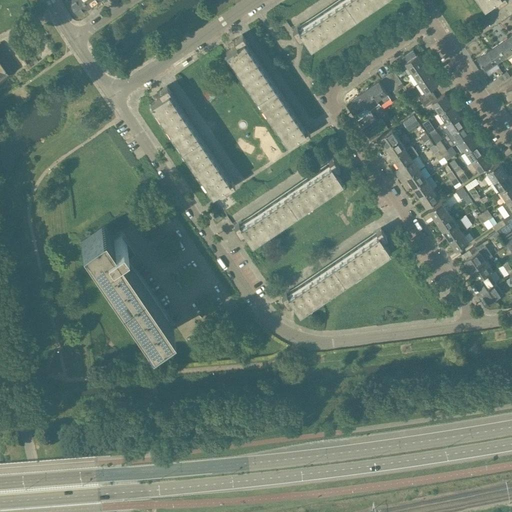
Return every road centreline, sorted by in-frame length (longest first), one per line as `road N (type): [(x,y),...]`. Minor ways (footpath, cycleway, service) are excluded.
road 1 (residential): [(511,138),(433,27),(419,28),(325,95),(467,303),(473,325)]
road 2 (primary): [(0,503),(322,472),(511,444)]
road 3 (primary): [(511,427),(205,469),(0,485)]
road 4 (residential): [(296,339),(256,306),(113,96)]
road 5 (residential): [(296,339),(332,344),(473,325)]
road 6 (residential): [(113,96),(254,0)]
road 7 (unknown): [(177,190),(136,243),(183,326)]
